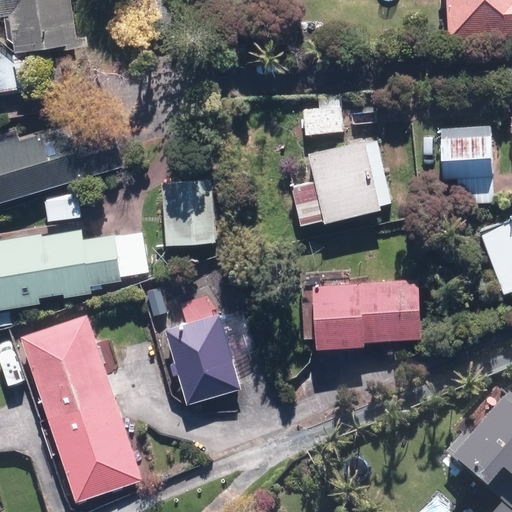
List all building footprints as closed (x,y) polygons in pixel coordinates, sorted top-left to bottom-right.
[(37,45),(37,49),(85,43),(84,34),(71,36),(67,2),(73,0),(0,0),(0,9),(4,9),(9,48),(37,45)] [(149,0),(149,22),(163,22),(163,40),(177,40),(177,20),(215,20),(215,0),(149,0)] [(511,0),(439,0),(440,33),(511,29),(511,0)] [(0,50),(0,88),(26,86),(22,48),(0,50)] [(299,107),(301,133),(339,129),(337,104),(299,107)] [(0,136),(0,196),(120,164),(108,118),(68,130),(66,122),(15,136),(14,132),(0,136)] [(454,173),(455,201),(489,200),(486,123),(435,125),(437,174),(454,173)] [(285,183),(294,221),(318,215),(318,218),(374,204),(373,202),(387,200),(373,142),(359,146),(357,135),(302,148),(305,162),(285,167),(289,182),(285,183)] [(200,154),(200,166),(209,166),(209,154),(200,154)] [(156,179),(160,242),(212,239),(207,176),(156,179)] [(47,197),(47,217),(77,216),(76,196),(47,197)] [(511,212),(474,226),(498,289),(511,283),(511,212)] [(0,233),(0,304),(34,299),(33,294),(60,290),(60,295),(87,291),(86,283),(116,278),(109,232),(79,236),(77,225),(36,231),(35,228),(0,233)] [(305,279),(307,342),(357,340),(357,337),(415,335),(413,276),(305,279)] [(143,289),(149,306),(162,301),(157,285),(143,289)] [(161,325),(181,400),(235,386),(227,357),(251,350),(238,306),(214,313),(214,310),(161,325)] [(43,417),(111,395),(81,309),(14,331),(43,417)] [(0,311),(0,323),(9,322),(8,311),(0,311)] [(420,337),(423,347),(433,343),(429,333),(420,337)] [(488,511),(511,511),(511,400),(502,392),(464,434),(460,430),(440,453),(496,503),(488,511)] [(111,395),(43,417),(71,498),(139,475),(111,395)]
